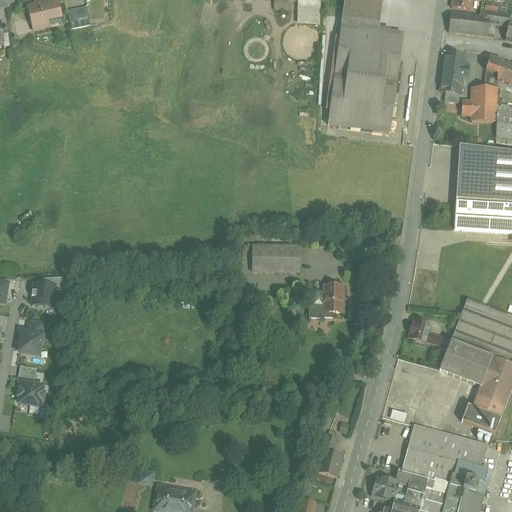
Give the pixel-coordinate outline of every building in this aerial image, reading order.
[(56,0),(51,1),(40,3),(40,6),(29,8),(34,31),(49,28),(48,22),(62,19),(58,4),(57,0),(56,0)] [(344,0),(328,127),(390,135),(403,36),(379,32),(382,0),(344,0)] [(453,0),(452,9),(471,12),(472,0),(453,0)] [(320,3),(300,2),(299,26),(319,27),(320,3)] [(498,6),(486,5),(485,13),(497,15),(498,6)] [(86,9),(67,12),(71,31),(89,27),(86,9)] [(479,18),(451,14),(449,34),(488,38),(489,26),(508,28),(510,22),(511,17),(497,15),(480,12),(479,18)] [(465,57),(445,54),(440,93),(445,94),(444,103),(459,105),(460,96),(462,79),(467,80),(469,67),(464,67),(465,57)] [(511,66),(503,63),(490,59),(490,58),(486,72),(497,76),(497,83),(498,84),(499,83),(511,89),(511,66)] [(497,76),(486,72),(483,89),(484,89),(497,90),(497,83),(497,76)] [(483,89),(472,89),(471,103),(462,103),(461,117),(471,117),(471,123),(496,124),(496,113),(497,106),(497,90),(484,89),(483,89)] [(511,107),(497,106),(496,113),(511,115),(511,107)] [(511,115),(496,113),(496,124),(496,138),(511,140),(511,115)] [(511,153),(459,147),(454,231),(511,234),(511,153)] [(299,248),(254,247),(253,273),(299,274),(299,248)] [(228,268),(219,268),(219,283),(228,283),(228,268)] [(42,280),(41,286),(55,287),(54,291),(63,292),(64,279),(42,280)] [(41,286),(34,285),(34,292),(32,292),(32,298),(33,298),(32,306),(52,308),(54,291),(55,287),(41,286)] [(343,287),(324,287),(324,307),(309,307),(309,319),(324,319),(333,319),(333,314),(343,314),(343,287)] [(511,389),(511,316),(468,299),(451,341),(447,352),(443,363),(484,379),(472,410),(500,420),(511,389)] [(431,325),(413,320),(408,340),(425,344),(426,343),(428,334),(431,325)] [(28,321),(26,334),(43,337),(45,324),(28,321)] [(26,334),(23,333),(19,353),(39,357),(43,337),(26,334)] [(443,338),(428,334),(426,343),(440,347),(443,338)] [(451,341),(443,338),(440,347),(439,349),(447,352),(451,341)] [(18,383),(23,384),(34,386),(37,370),(21,367),(18,383)] [(34,386),(23,384),(21,391),(20,391),(18,398),(20,398),(19,405),(40,409),(41,402),(43,402),(44,395),(42,394),(44,388),(34,386)] [(406,424),(408,415),(394,411),(392,421),(406,424)] [(341,433),(348,435),(350,426),(344,424),(341,433)] [(488,447),(414,427),(401,475),(428,483),(486,498),(491,470),(484,467),(488,447)] [(327,439),(324,452),(323,452),(317,467),(321,467),(319,474),(338,478),(343,457),(334,455),(337,441),(327,439)] [(401,475),(399,474),(396,484),(399,485),(394,503),(392,511),(390,511),(419,511),(428,483),(401,475)] [(396,484),(377,478),(372,497),(394,503),(399,485),(396,484)] [(482,511),(486,498),(428,483),(419,511),(482,511)] [(177,492),(158,488),(154,511),(159,511),(165,511),(166,510),(175,511),(192,511),(195,495),(188,493),(186,493),(186,492),(179,491),(178,491),(177,492)] [(313,511),(315,504),(303,500),(299,511),(313,511)]
